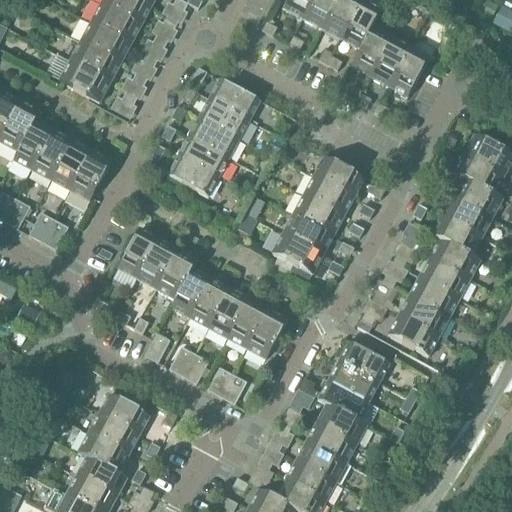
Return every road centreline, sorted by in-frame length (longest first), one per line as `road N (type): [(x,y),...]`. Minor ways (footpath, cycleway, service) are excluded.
road 1 (residential): [(408,166),(388,224),(267,419),(217,427)]
road 2 (residential): [(408,166),(309,108),(312,85),(202,33)]
road 3 (residential): [(217,427),(108,359),(73,316),(70,279)]
road 4 (unclassified): [(418,511),(511,356)]
road 5 (residential): [(9,71),(141,147)]
road 6 (residential): [(141,147),(70,279)]
road 7 (residential): [(141,147),(202,33)]
